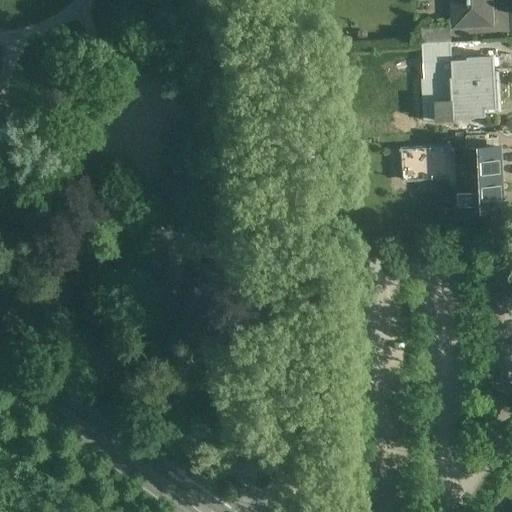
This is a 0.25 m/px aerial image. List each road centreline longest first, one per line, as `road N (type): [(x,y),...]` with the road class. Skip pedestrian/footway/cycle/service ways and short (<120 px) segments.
road 1 (unclassified): [(224,511),(269,417),(263,0)]
road 2 (primary): [(196,511),(0,371)]
